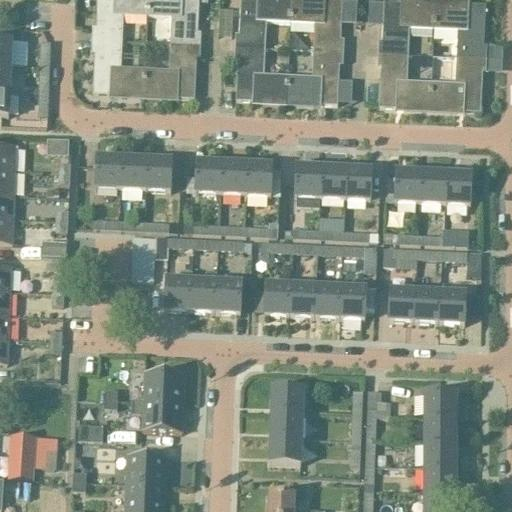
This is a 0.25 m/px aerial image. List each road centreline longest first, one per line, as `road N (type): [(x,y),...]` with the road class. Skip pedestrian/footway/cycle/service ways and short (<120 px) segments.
road 1 (residential): [(511,141),(82,121),(60,95),(63,16)]
road 2 (residential): [(224,354),(511,371)]
road 3 (residential): [(101,248),(96,346),(224,354)]
road 4 (residential): [(218,511),(224,354)]
